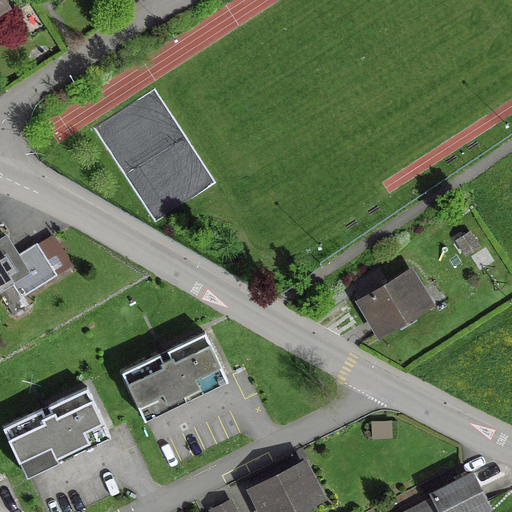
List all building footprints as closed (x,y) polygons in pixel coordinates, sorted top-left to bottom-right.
[(474,246),(467,236),(457,242),(464,253),(474,246)] [(16,257),(4,237),(0,239),(0,294),(6,304),(53,275),(34,245),(16,257)] [(407,272),(359,300),(379,334),(427,305),(407,272)] [(120,372),(143,420),(226,380),(203,333),(166,351),(169,358),(161,362),(158,354),(120,372)] [(107,436),(105,431),(84,389),(48,406),(51,413),(43,417),(40,410),(3,428),(25,475),(107,436)] [(262,511),(266,511),(276,507),(278,511),(286,511),(318,496),(304,469),(293,475),(290,470),(251,490),(262,511)] [(439,511),(470,511),(486,504),(471,475),(462,479),(459,474),(452,478),(455,483),(431,495),(439,511)] [(233,511),(228,501),(209,511),(210,511),(233,511)]
